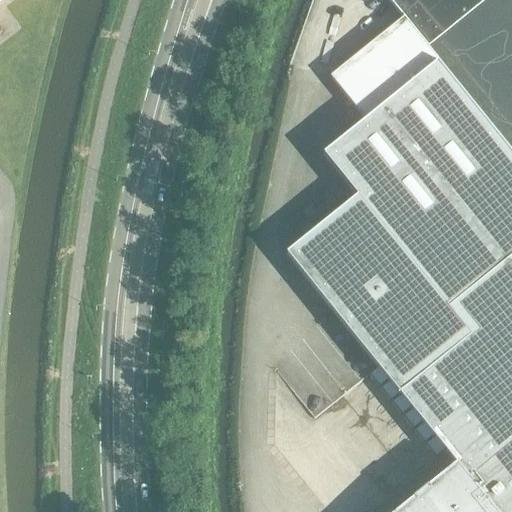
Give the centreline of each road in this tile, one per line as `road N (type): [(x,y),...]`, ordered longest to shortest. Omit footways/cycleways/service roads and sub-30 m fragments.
road 1 (primary): [(142,511),(143,292),(165,163),(220,0)]
road 2 (unknown): [(260,511),(255,433),(265,229),(329,0)]
road 3 (primary): [(180,0),(124,212),(110,323),(111,511)]
